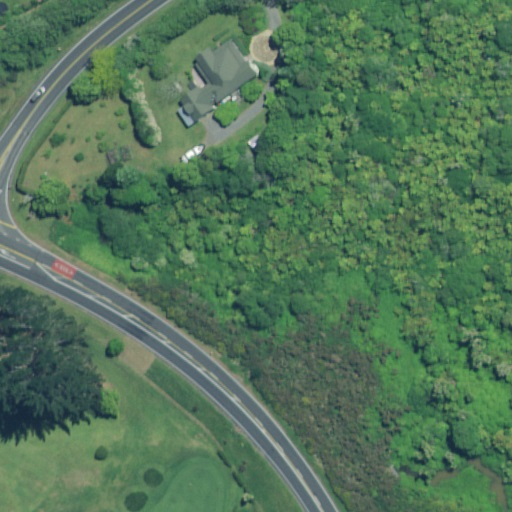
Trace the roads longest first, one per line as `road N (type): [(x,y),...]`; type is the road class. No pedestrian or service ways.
road 1 (secondary): [(0,243),(146,323),(224,383),(325,511)]
road 2 (secondary): [(0,161),(65,68),(148,0)]
